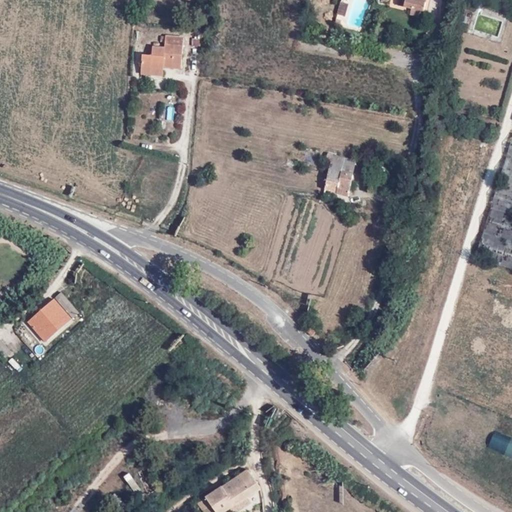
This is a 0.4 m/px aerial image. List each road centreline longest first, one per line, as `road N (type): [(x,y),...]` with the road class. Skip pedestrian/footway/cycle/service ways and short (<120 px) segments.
road 1 (residential): [(325,367),(348,349),(382,291),(424,105)]
road 2 (unclassified): [(325,367),(267,305),(224,276),(136,237),(102,242)]
road 3 (track): [(263,367),(226,420),(124,449),(70,511)]
road 4 (secondary): [(270,373),(442,511)]
road 5 (unclassified): [(488,511),(397,443),(325,367)]
road 6 (secondary): [(102,242),(270,373)]
road 7 (residential): [(270,373),(254,452),(269,511)]
road 8 (track): [(2,330),(25,360),(28,379),(81,439)]
